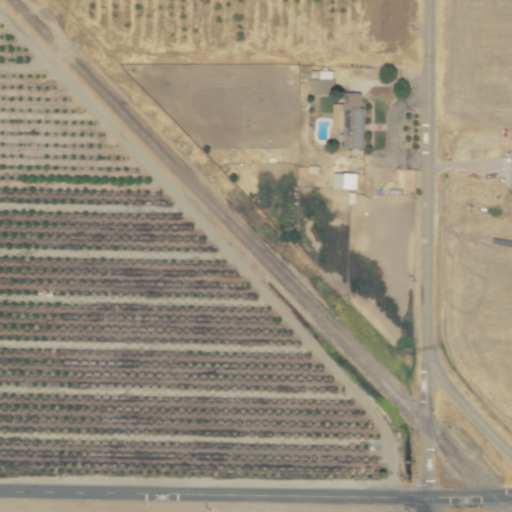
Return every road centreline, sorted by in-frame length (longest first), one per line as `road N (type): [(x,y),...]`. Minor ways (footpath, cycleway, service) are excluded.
road 1 (tertiary): [(0,494),(511,499)]
road 2 (residential): [(423,511),(427,0)]
road 3 (residential): [(511,455),(424,360)]
